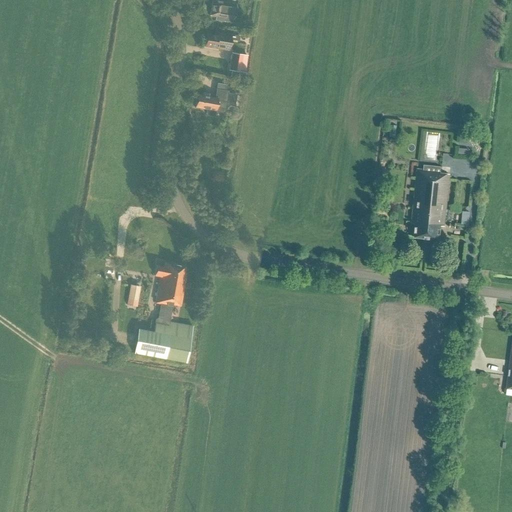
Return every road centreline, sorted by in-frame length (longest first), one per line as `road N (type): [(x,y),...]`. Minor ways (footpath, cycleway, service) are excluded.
road 1 (tertiary): [(511,300),(263,260),(199,232),(177,204),(167,162),(180,66),(167,0)]
road 2 (track): [(177,204),(124,220),(114,337)]
